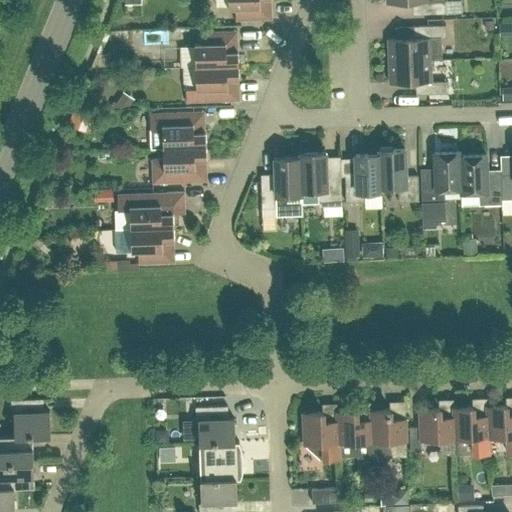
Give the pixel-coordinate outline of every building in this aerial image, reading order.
[(265,0),(228,0),(228,8),(235,8),(235,20),(266,19),(265,0)] [(386,0),(386,3),(413,2),(437,1),(437,13),(461,12),(460,0),(450,0),(446,0),(386,0)] [(511,21),(497,22),(498,35),(511,34),(511,21)] [(388,38),(388,60),(431,59),(441,58),(440,37),(446,36),(445,24),(418,25),(418,37),(388,38)] [(181,67),(195,66),(238,65),(238,51),(232,51),(232,30),(200,31),(201,43),(194,43),(194,45),(180,46),(181,67)] [(448,92),(447,80),(431,81),(431,59),(388,60),(389,83),(420,81),(420,93),(448,92)] [(233,79),(239,79),(238,65),(195,66),(196,87),(186,88),(186,102),(203,101),(234,100),(233,79)] [(163,147),(206,145),(205,131),(200,131),(199,110),(149,112),(150,128),(151,147),(163,147)] [(152,182),(202,181),(201,160),(206,159),(206,145),(163,147),(163,158),(151,158),(152,182)] [(418,175),(406,175),(405,148),(379,149),(379,153),(380,153),(381,186),(397,186),(398,201),(418,200),(418,175)] [(326,151),(300,152),(299,152),(299,156),(300,156),(301,190),(302,190),(302,194),(301,194),(302,203),(318,203),(318,206),(342,205),(341,174),(327,174),(326,151)] [(461,188),(460,155),(460,151),(434,152),(435,175),(421,176),(422,227),(434,226),(434,220),(445,220),(444,189),(460,188),(461,188)] [(364,191),(382,190),(381,186),(380,153),(379,153),(355,154),(356,175),(345,176),(345,202),(365,201),(364,191)] [(461,205),(502,203),(502,199),(501,177),(500,177),(487,177),(486,154),(460,155),(461,188),(460,188),(461,205)] [(262,208),(276,207),(276,215),(302,214),(302,203),(301,194),(302,194),(302,190),(301,190),(300,156),(299,156),(274,157),(275,180),(261,180),(262,208)] [(511,173),(500,174),(500,177),(501,177),(502,199),(511,198),(511,173)] [(117,193),(117,209),(115,209),(115,228),(130,228),(173,226),(173,204),(185,204),(184,191),(117,193)] [(168,241),(174,240),(173,226),(130,228),(131,251),(138,251),(138,263),(169,262),(168,241)] [(14,435),(32,434),(32,435),(50,434),(49,410),(43,410),(43,398),(11,399),(11,412),(14,412),(14,435)] [(507,452),(511,451),(511,413),(507,414),(506,404),(486,405),(487,415),(488,436),(489,436),(499,436),(506,443),(507,452)] [(196,419),(198,419),(199,442),(235,441),(235,440),(234,417),(228,417),(227,405),(195,406),(196,419)] [(473,415),(473,405),(453,406),(453,416),(454,416),(454,437),(455,437),(465,437),(473,444),(473,453),(489,452),(489,436),(488,436),(487,415),(473,415)] [(455,437),(454,437),(454,416),(453,416),(439,417),(439,407),(419,407),(420,425),(409,425),(410,451),(420,451),(420,439),(432,438),(439,445),(440,454),(455,453),(456,453),(455,437)] [(390,418),(390,408),(370,409),(370,419),(371,419),(372,440),(373,456),(373,464),(383,464),(390,456),(406,455),(406,451),(405,426),(405,418),(390,418)] [(357,420),(356,410),(336,410),(337,420),(338,442),(339,442),(339,456),(357,455),(357,457),(373,456),(372,440),(371,419),(370,419),(357,420)] [(304,443),(308,443),(308,447),(317,455),(323,455),(323,458),(339,458),(339,456),(339,442),(338,442),(337,420),(323,421),(323,411),(303,412),(304,443)] [(32,434),(14,435),(0,435),(0,461),(33,460),(32,435),(32,434)] [(240,444),(239,440),(235,440),(235,441),(199,442),(200,478),(236,477),(240,477),(241,474),(242,470),(243,466),(243,462),(243,458),(243,457),(242,453),(242,448),(240,444)] [(0,486),(14,486),(34,485),(33,460),(0,461),(0,486)] [(465,485),(497,483),(496,469),(464,471),(465,485)] [(237,500),(236,477),(200,478),(201,501),(199,502),(199,511),(231,511),(231,501),(237,500)] [(490,495),(504,495),(503,484),(490,484),(490,495)] [(14,486),(0,486),(0,511),(8,511),(8,510),(15,509),(14,486)] [(339,487),(311,488),(312,502),(340,501),(339,487)] [(379,495),(379,505),(392,505),(392,495),(379,495)]
